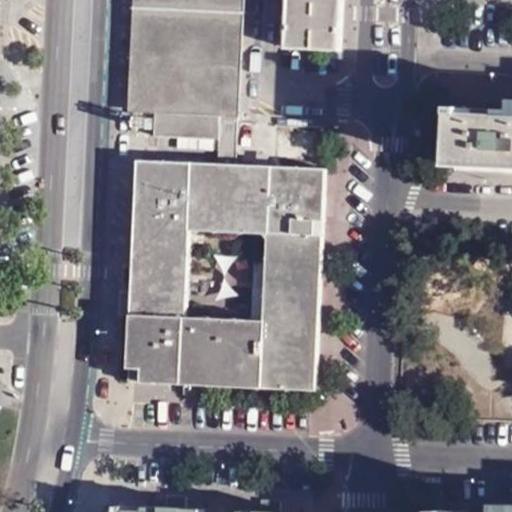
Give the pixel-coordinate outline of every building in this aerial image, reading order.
[(132,0),(128,111),(153,112),(216,116),(233,117),(238,0),(132,0)] [(286,0),(284,48),(337,51),(339,0),(286,0)] [(511,102),(503,102),(503,110),(503,118),(477,117),(478,111),(457,110),(454,169),(511,171),(511,102)] [(216,116),(153,112),(151,132),(215,136),(216,116)] [(232,163),(233,117),(216,116),(215,136),(214,163),(232,163)] [(135,163),(124,383),(311,394),(322,171),(135,163)] [(278,511),(279,504),(261,503),(259,511),(193,511),(184,511),(185,500),(163,499),(163,511),(145,510),(144,511),(124,511),(125,509),(101,508),(101,511),(278,511)]
